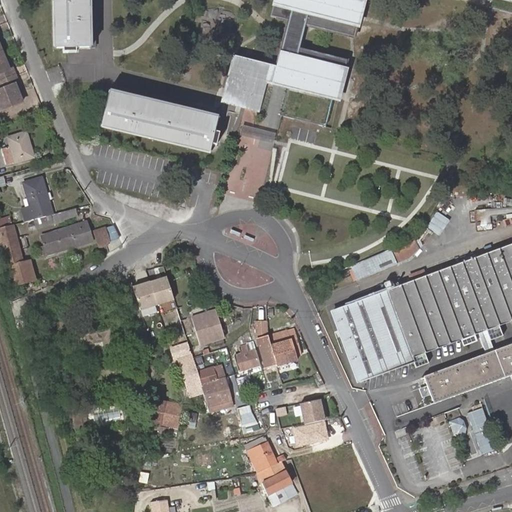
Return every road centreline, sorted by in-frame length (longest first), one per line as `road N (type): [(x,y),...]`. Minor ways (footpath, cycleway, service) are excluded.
road 1 (residential): [(188,234),(238,250),(291,282),(394,511)]
road 2 (residential): [(130,255),(23,310)]
